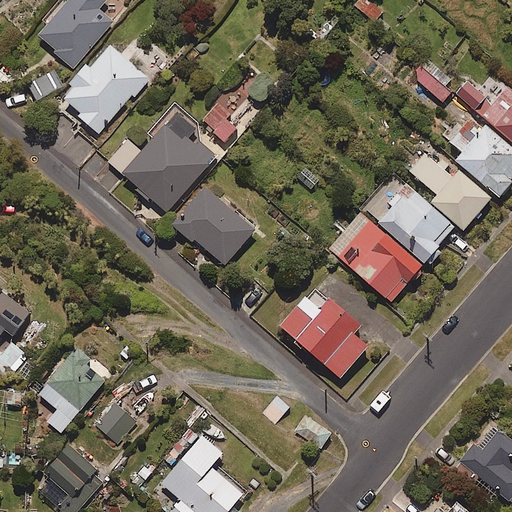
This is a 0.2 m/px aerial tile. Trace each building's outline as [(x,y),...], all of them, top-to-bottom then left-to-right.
[(105,0),(68,0),(37,36),(75,69),(116,20),(100,7),(105,0)] [(363,0),(356,0),(352,6),(372,22),(379,13),(363,0)] [(149,75),(112,44),(92,67),(89,64),(63,95),(83,113),(81,116),(100,132),(149,75)] [(449,78),(425,59),(410,77),(442,102),(450,92),(443,86),(449,78)] [(63,83),(54,69),(28,86),(37,100),(63,83)] [(484,98),(465,83),(456,94),(474,110),(484,98)] [(511,93),(503,85),(478,113),(511,144),(511,93)] [(251,105),(232,88),(203,120),(226,141),(239,127),(235,123),(251,105)] [(201,123),(178,103),(152,133),(157,138),(145,152),(130,139),(110,162),(168,213),(217,156),(192,134),(201,123)] [(477,134),(464,123),(449,142),(461,152),(453,161),(497,197),(511,178),(511,150),(483,127),(477,134)] [(431,145),(406,174),(429,193),(424,200),(455,226),(461,232),(491,197),(431,145)] [(455,226),(424,200),(394,174),(362,212),(422,264),(455,226)] [(257,230),(208,186),(177,221),(226,264),(257,230)] [(422,264),(362,212),(329,250),(389,302),(422,264)] [(33,313),(0,284),(0,337),(6,330),(14,336),(33,313)] [(364,324),(321,284),(284,324),(343,377),(372,346),(357,332),(364,324)] [(109,375),(76,348),(40,394),(59,409),(50,421),(63,432),(109,375)] [(290,407),(277,396),(263,413),(275,424),(290,407)] [(141,423),(115,402),(96,425),(123,446),(141,423)] [(332,433),(307,415),(297,430),(322,448),(332,433)] [(511,444),(489,426),(453,473),(492,503),(498,495),(511,505),(511,444)] [(225,452),(205,435),(163,483),(182,500),(171,511),(229,511),(245,494),(213,466),(225,452)] [(101,466),(73,442),(46,473),(73,495),(58,511),(78,511),(101,486),(91,478),(101,466)]
